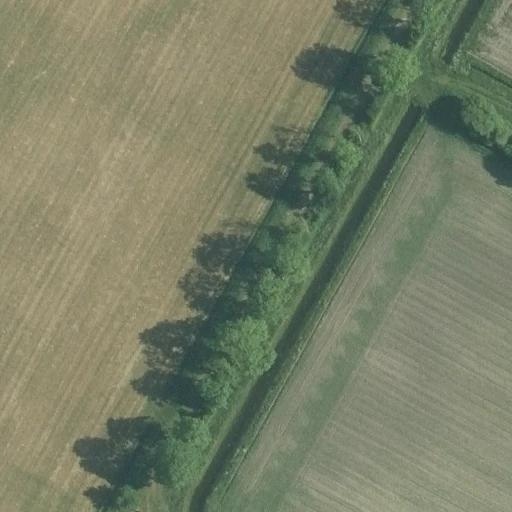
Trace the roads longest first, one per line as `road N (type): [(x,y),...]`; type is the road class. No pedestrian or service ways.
road 1 (track): [(417,0),(148,481)]
road 2 (track): [(387,53),(511,121)]
